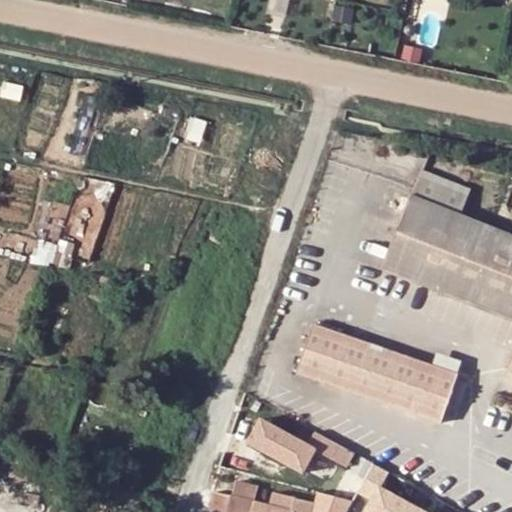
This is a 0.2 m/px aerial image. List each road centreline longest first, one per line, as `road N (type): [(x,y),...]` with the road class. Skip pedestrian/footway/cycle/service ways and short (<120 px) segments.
road 1 (unclassified): [(186,511),(334,79)]
road 2 (unclassified): [(334,79),(0,7)]
road 3 (unknown): [(486,475),(232,379)]
road 4 (unclassified): [(511,115),(334,79)]
